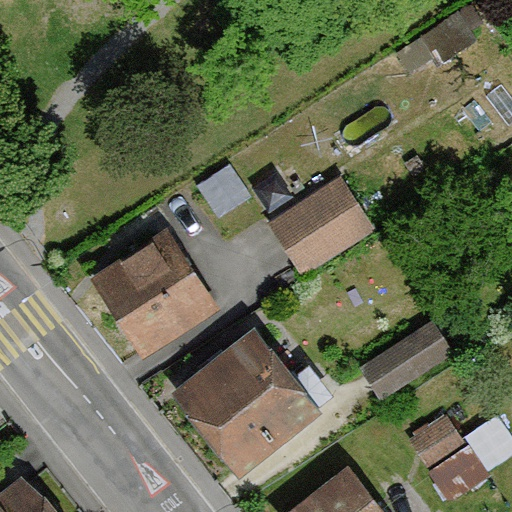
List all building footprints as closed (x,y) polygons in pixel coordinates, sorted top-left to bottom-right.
[(338,178),(269,221),(302,273),(371,229),(338,178)] [(163,231),(91,279),(141,355),(214,307),(163,231)] [(429,321),(361,366),(380,395),(448,351),(429,321)] [(254,327),(172,393),(238,474),(320,408),(254,327)] [(417,425),(450,487),(511,454),(511,422),(504,408),(463,430),(451,407),(417,425)] [(381,511),(345,467),(289,511),(381,511)] [(48,511),(20,477),(0,492),(0,511),(48,511)]
